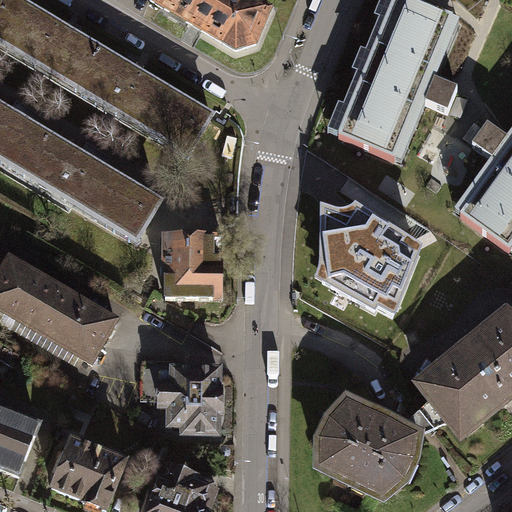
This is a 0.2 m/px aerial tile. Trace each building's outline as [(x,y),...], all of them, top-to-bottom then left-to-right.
[(8,0),(0,0),(0,51),(71,94),(96,52),(8,0)] [(145,0),(146,0),(232,52),(251,46),(266,11),(247,0),(145,0)] [(414,103),(424,80),(449,20),(400,0),(377,0),(369,20),(382,26),(368,58),(355,52),(346,75),(359,80),(345,114),(332,108),(321,135),(390,163),(414,103)] [(71,94),(183,161),(208,119),(96,52),(71,94)] [(453,92),(424,80),(414,103),(444,115),(453,92)] [(0,112),(0,169),(19,181),(44,138),(0,112)] [(468,148),(494,166),(509,146),(483,127),(468,148)] [(19,181),(131,247),(156,205),(44,138),(19,181)] [(511,141),(509,146),(494,166),(456,218),(511,258),(511,141)] [(318,285),(393,330),(419,242),(327,185),(318,285)] [(161,301),(215,301),(216,262),(218,262),(219,241),(162,240),(161,301)] [(0,315),(87,366),(112,323),(0,258),(0,315)] [(511,324),(502,317),(416,387),(457,437),(511,392),(511,324)] [(0,346),(0,363),(10,369),(18,356),(0,346)] [(170,388),(170,372),(169,372),(169,362),(141,362),(137,366),(136,402),(156,402),(156,388),(170,388)] [(0,380),(3,382),(10,369),(0,363),(0,380)] [(179,436),(213,437),(214,373),(170,372),(170,388),(156,388),(156,402),(156,409),(166,409),(165,428),(180,428),(179,436)] [(92,401),(70,389),(63,407),(87,417),(92,401)] [(414,438),(343,403),(326,423),(315,443),(316,471),(379,501),(400,484),(410,464),(414,438)] [(0,415),(0,472),(15,479),(35,429),(0,415)] [(79,504),(98,511),(102,511),(121,464),(67,442),(48,491),(79,503),(79,504)] [(140,511),(205,511),(214,492),(207,489),(208,488),(189,481),(190,479),(165,470),(165,471),(158,468),(140,511)]
